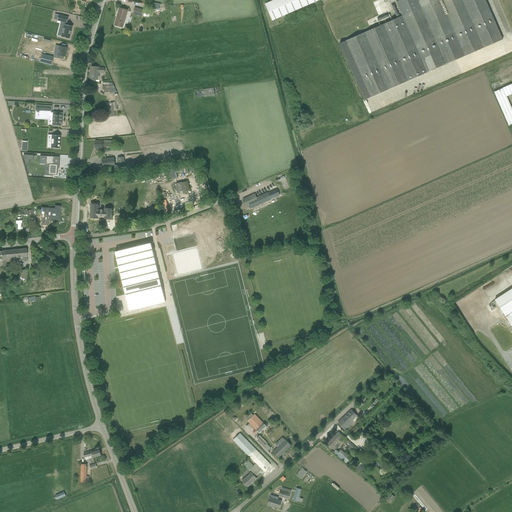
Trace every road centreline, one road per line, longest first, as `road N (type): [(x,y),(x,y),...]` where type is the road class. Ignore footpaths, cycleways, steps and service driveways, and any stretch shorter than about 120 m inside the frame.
road 1 (tertiary): [(73,237),(81,86),(100,0)]
road 2 (unclassified): [(235,511),(387,373)]
road 3 (tertiary): [(100,428),(80,341),(73,237)]
